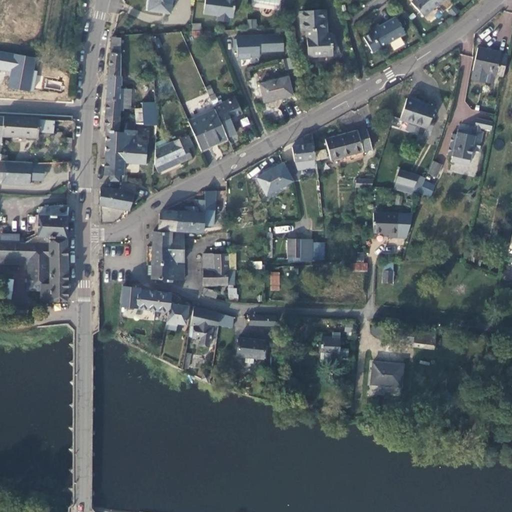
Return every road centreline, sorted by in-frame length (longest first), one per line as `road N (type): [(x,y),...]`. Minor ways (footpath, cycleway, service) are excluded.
road 1 (residential): [(133,219),(139,281),(213,304),(374,311),(511,330)]
road 2 (residential): [(494,0),(322,114),(133,219)]
road 3 (secondary): [(84,237),(88,110),(104,0)]
road 4 (secondary): [(81,511),(84,313)]
